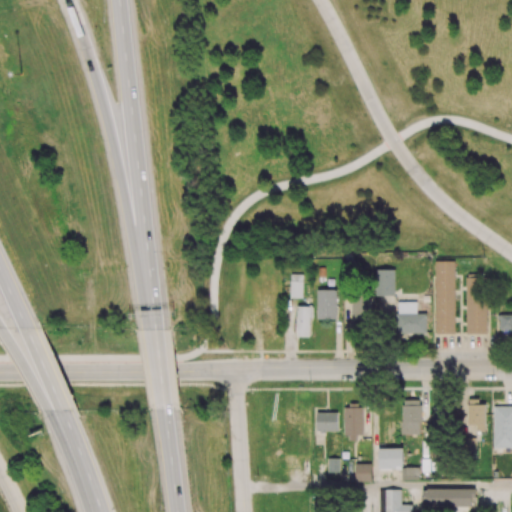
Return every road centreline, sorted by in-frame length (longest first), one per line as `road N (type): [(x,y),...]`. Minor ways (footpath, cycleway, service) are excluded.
road 1 (tertiary): [(511,368),(0,370)]
road 2 (tertiary): [(270,511),(207,165)]
